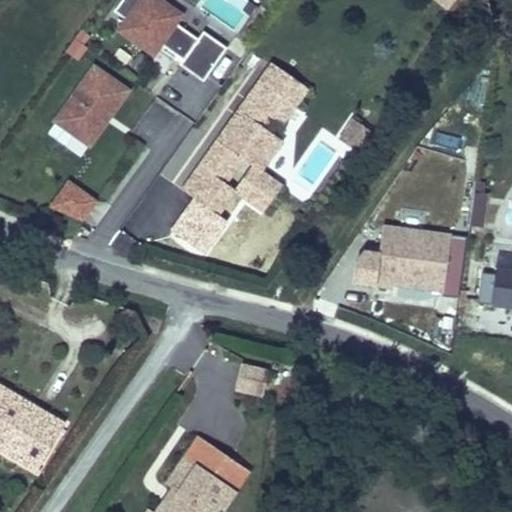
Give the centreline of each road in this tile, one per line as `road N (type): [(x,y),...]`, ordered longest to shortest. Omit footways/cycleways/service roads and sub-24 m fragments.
road 1 (residential): [(194,301),(340,343),(511,431)]
road 2 (residential): [(48,511),(194,301)]
road 3 (residential): [(0,235),(194,301)]
